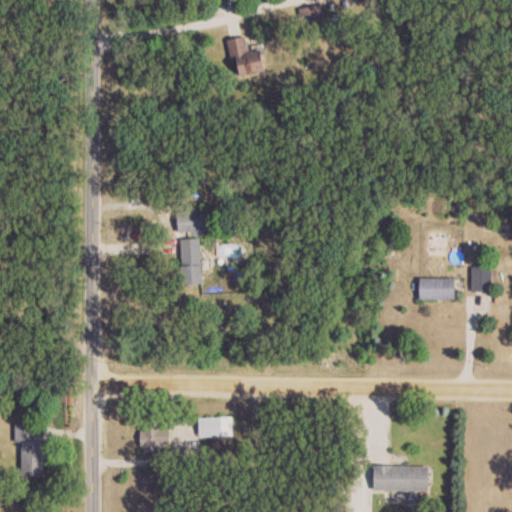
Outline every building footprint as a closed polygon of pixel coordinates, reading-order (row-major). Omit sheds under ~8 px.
[(300,12),(306,31),(328,24),(322,5),(300,12)] [(262,48),(250,50),(247,37),(229,41),(236,78),(267,73),(262,48)] [(206,232),(206,211),(178,211),(178,232),(206,232)] [(182,238),(182,283),(202,283),(202,238),(182,238)] [(491,267),(473,267),(473,292),(491,292),(491,267)] [(456,278),(421,278),(421,299),(456,299),(456,278)] [(199,417),(199,436),(233,436),(233,417),(199,417)] [(46,440),(34,440),(34,424),(15,424),(15,443),(22,443),(22,476),(46,476),(46,440)] [(140,427),(140,450),(161,450),(161,444),(170,444),(170,427),(140,427)] [(429,492),(429,466),(375,466),(375,492),(429,492)]
